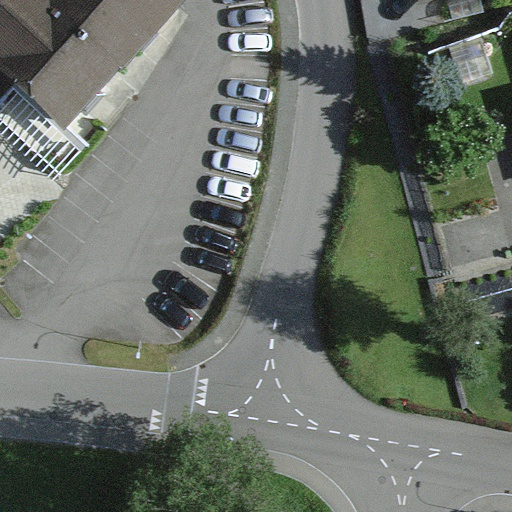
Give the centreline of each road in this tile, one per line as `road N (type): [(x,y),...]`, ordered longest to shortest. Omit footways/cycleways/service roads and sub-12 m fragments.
road 1 (residential): [(261,422),(317,120),(317,0)]
road 2 (residential): [(261,422),(0,401)]
